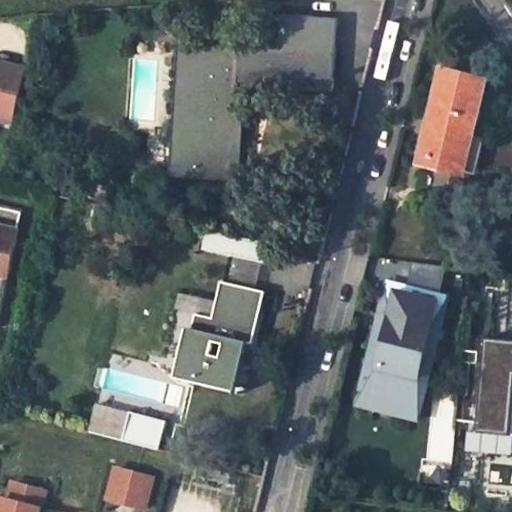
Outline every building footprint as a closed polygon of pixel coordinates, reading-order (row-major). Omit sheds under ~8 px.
[(187,167),(236,170),(242,75),(336,81),(341,15),(285,11),(282,44),(195,39),(187,167)] [(0,117),(15,121),(28,67),(0,60),(0,117)] [(483,83),(444,73),(423,161),(462,172),(483,83)] [(0,311),(21,214),(0,209),(0,311)] [(207,231),(202,250),(263,265),(268,245),(207,231)] [(253,345),(265,294),(222,283),(213,320),(196,316),(182,376),(237,389),(248,344),(253,345)] [(449,302),(387,286),(357,406),(419,422),(449,302)] [(511,343),(483,341),(474,435),(509,438),(511,401),(511,343)] [(130,412),(122,441),(158,450),(166,421),(130,412)] [(103,502),(141,511),(145,511),(156,477),(113,465),(103,502)] [(39,511),(45,493),(14,484),(9,501),(0,498),(0,511),(39,511)]
